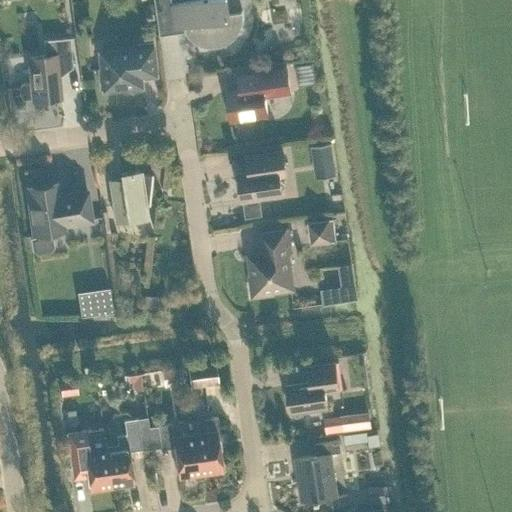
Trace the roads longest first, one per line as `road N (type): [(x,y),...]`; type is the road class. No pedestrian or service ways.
road 1 (residential): [(213,511),(252,500),(255,477),(234,331),(208,298),(179,123)]
road 2 (residential): [(179,123),(0,146)]
